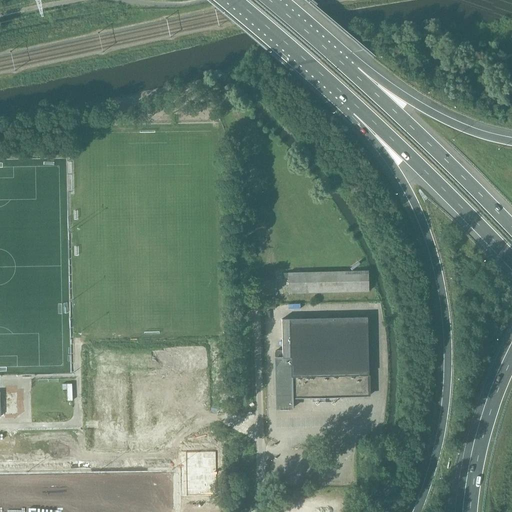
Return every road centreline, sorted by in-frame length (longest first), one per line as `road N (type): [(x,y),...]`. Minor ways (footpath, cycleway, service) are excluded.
road 1 (motorway): [(354,110),(413,201),(446,320),(440,433),(416,511)]
road 2 (unknown): [(259,417),(349,422),(372,412),(382,329),(374,313),(356,307),(255,311)]
road 3 (motorway): [(511,227),(329,51)]
road 4 (motorway): [(354,110),(511,258)]
road 5 (motorway): [(511,143),(442,120),(329,51)]
road 6 (unclassified): [(282,283),(255,284),(261,462)]
road 7 (motorway): [(228,0),(354,110)]
road 8 (motorway): [(511,356),(489,410),(469,511)]
